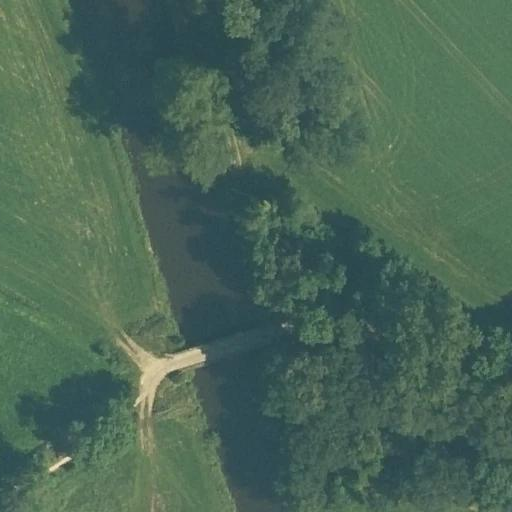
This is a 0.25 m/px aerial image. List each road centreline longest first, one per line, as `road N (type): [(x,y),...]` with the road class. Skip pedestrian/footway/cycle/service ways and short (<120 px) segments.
road 1 (track): [(511,387),(463,362),(292,323)]
road 2 (track): [(292,323),(151,371)]
